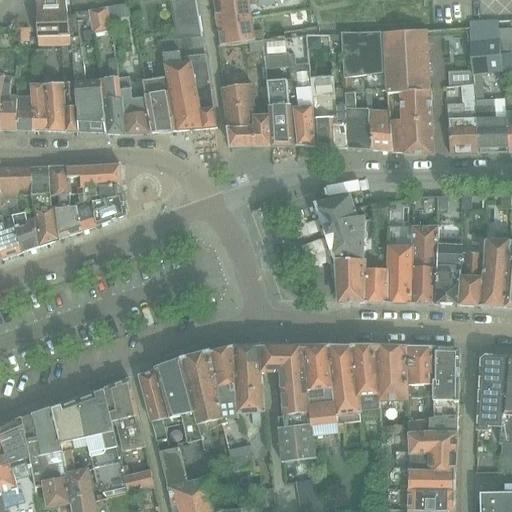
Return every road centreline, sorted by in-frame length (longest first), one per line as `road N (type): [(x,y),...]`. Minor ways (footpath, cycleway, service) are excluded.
road 1 (residential): [(511,171),(296,174),(216,201)]
road 2 (residential): [(0,413),(266,312)]
road 3 (residential): [(216,201),(160,157),(0,151)]
road 4 (residential): [(216,201),(0,275)]
road 5 (residential): [(266,312),(473,332)]
road 6 (residential): [(216,201),(212,177),(225,147),(203,0)]
road 7 (residential): [(285,511),(266,312)]
road 8 (residential): [(467,511),(473,332)]
road 9 (residential): [(266,312),(216,201)]
